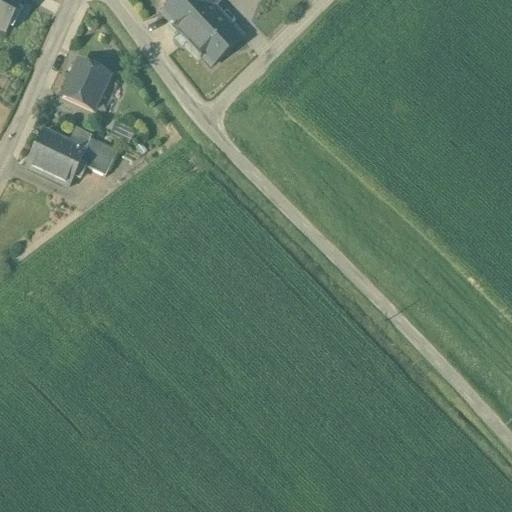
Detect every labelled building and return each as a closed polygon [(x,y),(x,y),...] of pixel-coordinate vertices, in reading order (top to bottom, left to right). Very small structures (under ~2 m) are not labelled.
[(21,5),(11,0),(0,0),(0,32),(5,35),(21,5)] [(208,3),(204,0),(179,0),(162,16),(188,44),(211,69),(242,40),(208,3)] [(109,79),(78,65),(62,99),(93,114),(109,79)] [(117,155),(90,142),(92,138),(75,130),(68,145),(85,153),(79,167),(105,179),(117,155)] [(68,145),(43,133),(27,169),(68,189),(79,167),(85,153),(68,145)] [(147,153),(141,145),(135,150),(141,158),(147,153)]
